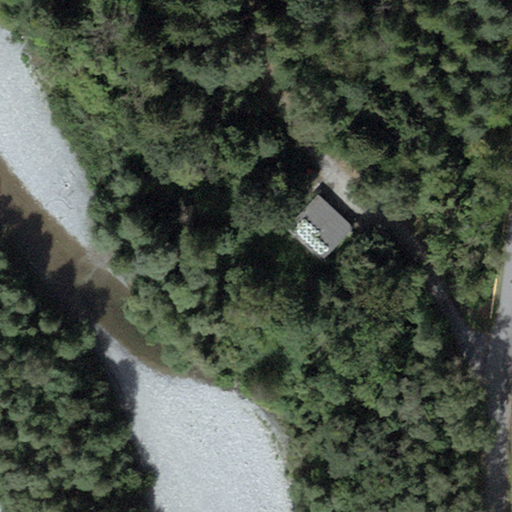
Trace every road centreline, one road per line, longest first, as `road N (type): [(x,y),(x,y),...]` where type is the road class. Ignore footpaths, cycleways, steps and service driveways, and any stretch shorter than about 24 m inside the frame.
road 1 (track): [(506,349),(468,334),(401,231),(350,192),(268,65),(241,0)]
road 2 (track): [(511,294),(492,511)]
